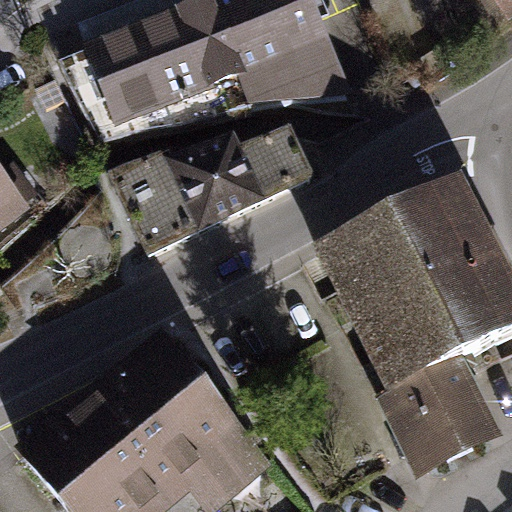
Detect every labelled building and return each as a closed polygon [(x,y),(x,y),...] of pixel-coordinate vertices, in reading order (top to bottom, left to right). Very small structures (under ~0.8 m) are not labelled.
[(159,0),(80,30),(89,53),(60,64),(97,149),(248,114),(353,98),(313,0),(159,0)] [(511,0),(496,0),(511,21),(511,0)] [(291,137),(113,180),(152,262),(321,183),(291,137)] [(0,237),(31,214),(0,172),(0,237)] [(511,296),(457,187),(321,254),(391,396),(380,402),(418,478),(498,438),(462,366),(511,341),(511,296)] [(225,511),(273,472),(160,339),(22,456),(69,511),(173,511),(192,497),(205,511),(225,511)]
